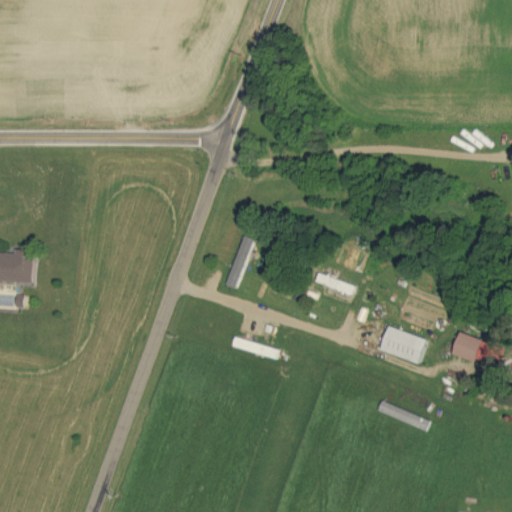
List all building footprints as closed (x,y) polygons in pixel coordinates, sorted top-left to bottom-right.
[(230,284),(241,289),(261,241),(250,236),(230,284)] [(0,282),(39,284),(41,253),(0,251),(0,282)] [(322,283),(359,295),(362,286),(324,274),(322,283)] [(426,365),(434,340),(396,327),(388,351),(426,365)] [(459,353),(493,366),(501,346),(467,334),(459,353)] [(281,360),(284,351),(241,337),(237,346),(281,360)]
